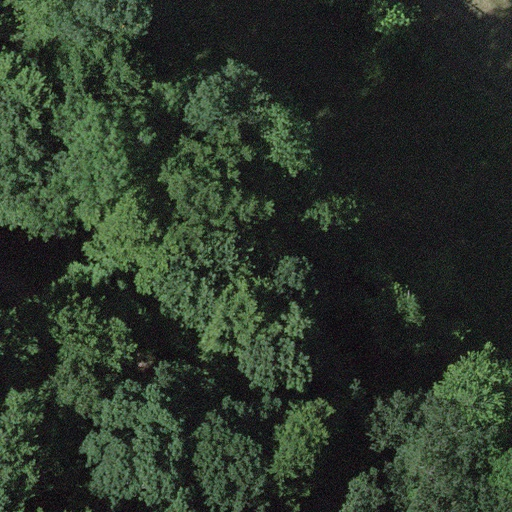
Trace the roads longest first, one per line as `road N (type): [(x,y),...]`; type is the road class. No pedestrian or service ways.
road 1 (track): [(0,276),(321,511)]
road 2 (track): [(253,464),(0,367)]
